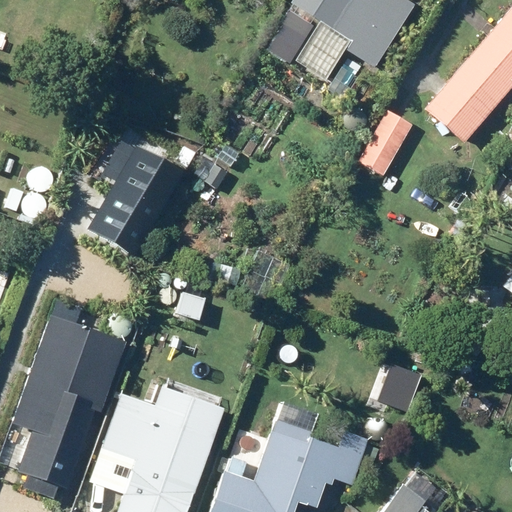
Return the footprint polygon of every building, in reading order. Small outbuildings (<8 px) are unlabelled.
[(326,0),(318,14),(326,28),(328,30),(323,39),(307,29),(287,60),(318,80),(343,40),(348,43),(371,6),(370,0),(326,0)] [(384,0),(381,5),(408,20),(418,0),(384,0)] [(511,0),(509,0),(415,110),(455,144),(511,77),(511,0)] [(372,29),(355,60),(378,72),(395,41),(372,29)] [(380,111),(346,172),(370,186),(404,125),(380,111)] [(207,157),(195,173),(217,188),(228,172),(207,157)] [(459,192),(445,207),(454,215),(468,201),(459,192)] [(511,265),(496,287),(511,298),(511,265)] [(17,476),(13,488),(44,499),(49,488),(57,491),(86,411),(90,412),(115,343),(41,316),(2,425),(23,433),(9,473),(17,476)] [(459,322),(450,342),(473,352),(481,332),(459,322)] [(165,359),(191,373),(207,341),(181,328),(165,359)] [(402,390),(388,414),(398,420),(406,406),(404,405),(410,394),(402,390)] [(201,511),(281,511),(285,501),(306,507),(314,483),(322,486),(324,479),(345,486),(353,457),(368,462),(371,450),(357,445),(359,441),(334,433),(329,449),(301,441),(304,433),(268,422),(265,434),(260,432),(245,481),(214,472),(201,511)] [(130,511),(177,511),(187,485),(126,464),(111,505),(130,511)] [(368,511),(408,511),(404,509),(409,503),(388,487),(368,511)]
